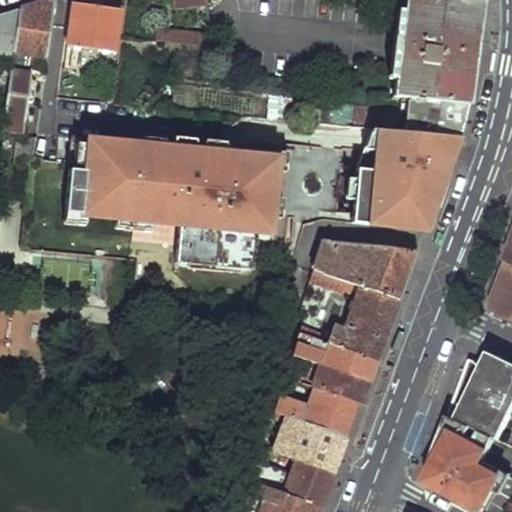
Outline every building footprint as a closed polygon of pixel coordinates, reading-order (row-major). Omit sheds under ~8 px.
[(44,0),(18,8),(12,51),(46,55),(53,0),(44,0)] [(473,73),(479,0),(404,0),(401,66),(425,69),(423,80),(421,102),(465,106),(473,73)] [(118,12),(72,6),(67,45),(79,46),(113,50),(118,12)] [(0,13),(0,55),(0,56),(0,64),(10,65),(12,51),(18,8),(0,13)] [(212,46),(210,34),(170,30),(169,41),(212,46)] [(79,46),(67,45),(65,62),(76,64),(79,46)] [(342,60),(342,70),(423,80),(425,69),(401,66),(342,60)] [(10,65),(0,64),(0,88),(7,90),(9,72),(10,65)] [(7,90),(3,116),(26,118),(30,74),(9,72),(7,90)] [(421,102),(408,102),(405,132),(457,136),(465,106),(421,102)] [(349,126),(389,130),(391,113),(356,109),(356,115),(324,112),(323,124),(349,126)] [(389,130),(349,126),(345,165),(444,174),(457,136),(405,132),(389,130)] [(32,162),(35,139),(16,136),(13,159),(32,162)] [(27,196),(21,247),(138,259),(139,259),(143,223),(143,212),(264,221),(305,224),(327,219),(424,230),(444,174),(345,165),(35,136),(35,139),(32,162),(27,196)] [(264,221),(143,212),(143,223),(262,232),(264,221)] [(313,269),(398,298),(416,248),(323,239),(313,269)] [(296,248),(278,242),(273,258),(289,263),(296,248)] [(511,247),(490,309),(511,319),(511,247)] [(312,273),(310,279),(352,293),(353,289),(358,290),(345,325),(383,338),(398,298),(313,269),(312,273)] [(327,342),(330,334),(301,325),(299,332),(327,342)] [(383,338),(345,325),(343,330),(333,327),(330,334),(327,342),(376,358),(383,338)] [(406,333),(398,331),(392,349),(399,352),(406,333)] [(327,342),(299,332),(291,356),(311,363),(367,380),(376,358),(327,342)] [(470,359),(449,416),(496,439),(501,442),(511,420),(511,363),(490,353),(485,365),(470,359)] [(367,380),(311,363),(306,377),(286,371),(283,379),(324,393),(359,402),(367,380)] [(359,402),(324,393),(318,410),(277,397),(272,413),(286,417),(345,437),(359,402)] [(425,482),(480,511),(484,511),(505,474),(484,462),(496,439),(449,416),(425,482)] [(297,459),(332,472),(345,437),(286,417),(275,452),(297,459)] [(332,472),(297,459),(292,473),(256,461),(250,482),(320,505),(332,472)] [(316,511),(320,505),(250,482),(246,495),(263,501),(259,511),(316,511)]
